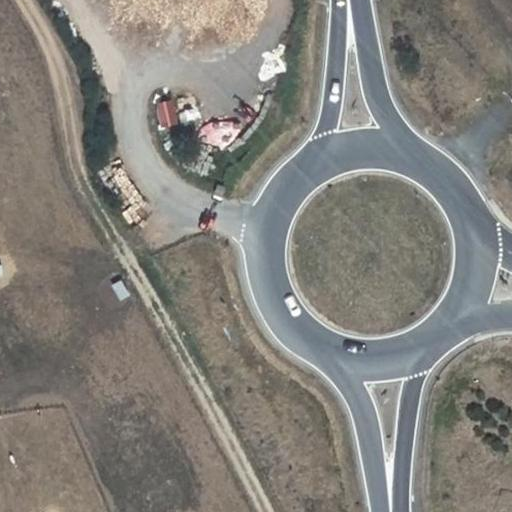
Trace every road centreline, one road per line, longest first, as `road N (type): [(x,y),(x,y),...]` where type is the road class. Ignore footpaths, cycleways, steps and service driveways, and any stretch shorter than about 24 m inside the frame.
road 1 (track): [(28,0),(56,54),(76,184),(172,331),(264,511)]
road 2 (secondary): [(360,153),(299,176),(277,201),(263,265),(271,297),(290,324),(347,355),(380,355)]
road 3 (secondary): [(394,511),(380,355)]
road 4 (secondary): [(360,153),(347,0)]
road 5 (secondary): [(464,234),(437,184),(388,156),(360,153)]
